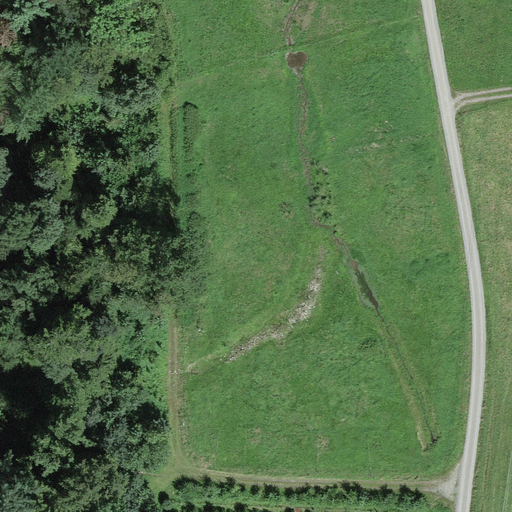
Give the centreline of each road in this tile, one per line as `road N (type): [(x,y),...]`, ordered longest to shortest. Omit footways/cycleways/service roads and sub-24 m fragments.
road 1 (track): [(465,487),(249,485),(178,462),(134,126),(103,95),(0,92)]
road 2 (track): [(464,511),(480,379),(477,253),(429,0)]
